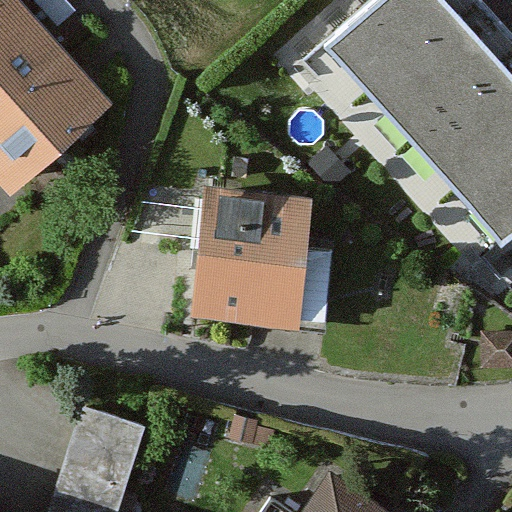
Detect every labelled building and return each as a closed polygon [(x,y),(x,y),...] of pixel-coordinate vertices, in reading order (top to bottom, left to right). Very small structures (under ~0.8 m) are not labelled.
[(23,0),(0,0),(0,183),(14,199),(118,105),(104,90),(62,43),(23,0)] [(511,202),(511,56),(460,0),(361,0),(330,28),(500,214),(511,202)] [(296,311),(307,188),(207,180),(197,302),(296,311)] [(482,359),(511,359),(511,327),(481,328),(482,359)] [(112,511),(140,420),(83,402),(48,511),(112,511)] [(392,511),(397,506),(329,462),(296,511),(392,511)] [(37,511),(0,500),(0,511),(37,511)]
